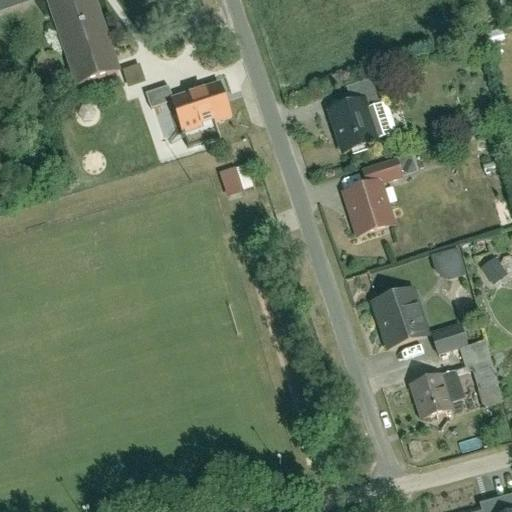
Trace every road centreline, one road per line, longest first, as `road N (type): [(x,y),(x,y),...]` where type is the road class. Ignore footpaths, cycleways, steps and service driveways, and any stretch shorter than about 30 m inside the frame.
road 1 (residential): [(395,492),(232,0)]
road 2 (residential): [(511,460),(395,492)]
